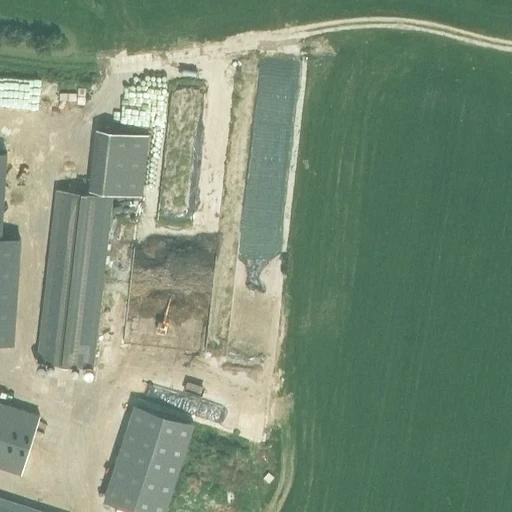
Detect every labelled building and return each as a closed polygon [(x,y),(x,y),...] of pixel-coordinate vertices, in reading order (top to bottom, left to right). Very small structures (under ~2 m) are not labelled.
[(47,89),(64,90),(65,79),(48,78),(47,89)] [(150,134),(101,128),(94,190),(143,195),(150,134)] [(113,193),(56,187),(36,359),(93,365),(113,193)] [(22,239),(0,237),(0,343),(15,345),(22,239)] [(40,413),(0,400),(0,462),(22,470),(40,413)] [(164,511),(193,423),(136,404),(105,499),(144,511),(164,511)] [(0,511),(52,511),(0,494),(0,511)]
